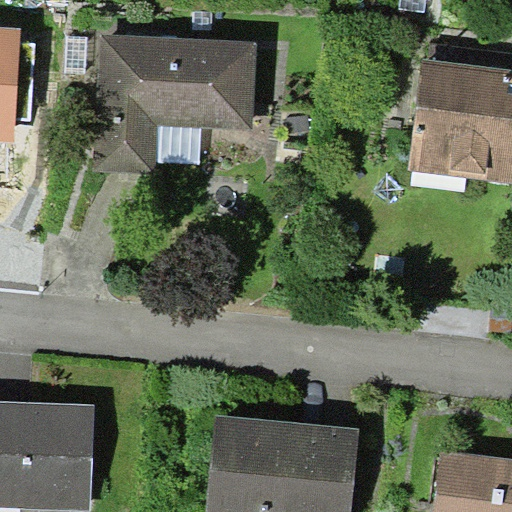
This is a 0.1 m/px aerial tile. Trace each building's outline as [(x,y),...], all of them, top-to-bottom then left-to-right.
[(21,27),(0,25),(0,140),(15,142),(16,119),(20,42),(21,27)] [(257,41),(101,33),(94,170),(155,173),(156,163),(158,124),(201,126),(253,129),(257,41)] [(35,43),(20,42),(16,119),(31,120),(35,43)] [(427,59),(422,59),(409,170),(511,181),(511,52),(429,43),(427,59)] [(200,165),(201,126),(158,124),(156,163),(200,165)] [(95,405),(0,401),(0,506),(91,510),(95,405)] [(351,511),(359,428),(216,414),(206,511),(351,511)] [(511,511),(511,459),(441,451),(433,511),(511,511)]
